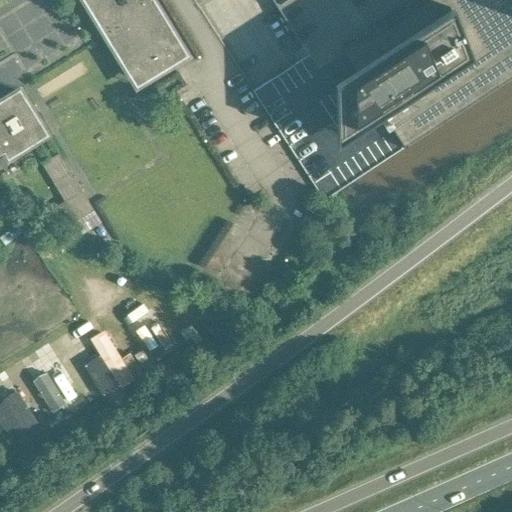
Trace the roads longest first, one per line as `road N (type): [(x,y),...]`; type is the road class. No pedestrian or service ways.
road 1 (primary): [(511,179),(53,511)]
road 2 (primary): [(511,426),(319,511)]
